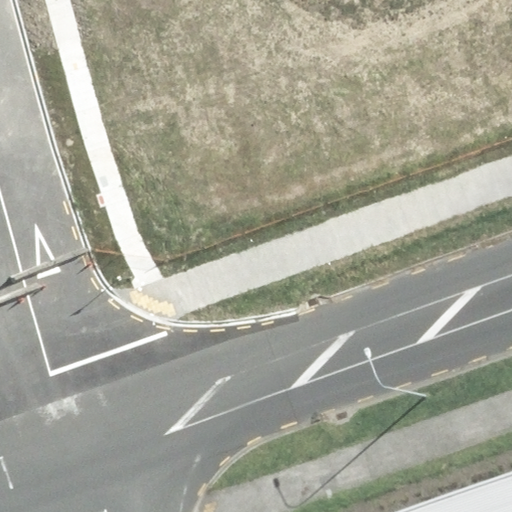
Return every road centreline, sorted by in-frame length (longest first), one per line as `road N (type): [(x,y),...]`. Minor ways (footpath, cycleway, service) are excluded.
road 1 (tertiary): [(511,291),(77,446)]
road 2 (unclassified): [(0,181),(77,446)]
